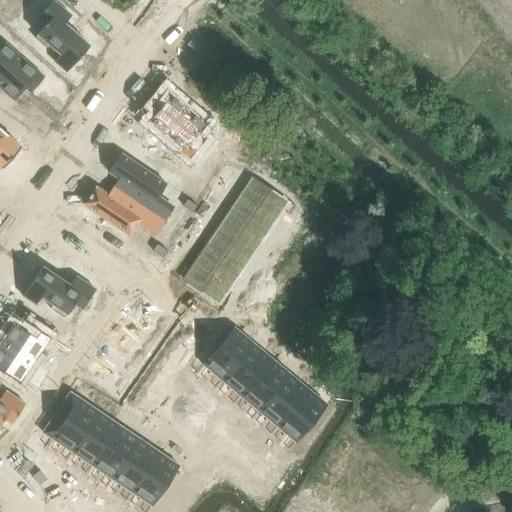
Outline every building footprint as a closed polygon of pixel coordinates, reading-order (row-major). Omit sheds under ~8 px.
[(37,34),(34,38),(46,48),(49,45),(60,54),(53,61),(66,72),(89,45),(64,23),(71,16),(53,0),(52,0),(37,18),(44,24),(36,33),(37,34)] [(0,88),(14,100),(24,88),(30,93),(44,77),(4,42),(0,46),(0,88)] [(159,111),(148,123),(189,159),(205,141),(197,134),(206,124),(167,90),(153,106),(159,111)] [(0,127),(0,165),(4,168),(23,147),(0,127)] [(169,150),(164,157),(175,164),(179,157),(169,150)] [(122,153),(109,172),(119,179),(114,186),(165,221),(174,209),(158,198),(167,184),(122,153)] [(219,286),(226,291),(286,200),(252,176),(193,269),(199,273),(206,277),(213,282),(219,286)] [(97,186),(84,205),(130,235),(139,221),(157,233),(165,221),(114,186),(109,194),(97,186)] [(187,199),(182,205),(192,212),(197,205),(187,199)] [(157,244),(152,250),(162,257),(167,250),(157,244)] [(42,266),(22,295),(35,304),(41,296),(52,304),(50,308),(63,317),(66,313),(67,314),(74,304),(82,309),(95,289),(75,276),(69,284),(42,266)] [(191,269),(184,280),(191,284),(198,274),(191,269)] [(198,274),(191,284),(198,289),(205,278),(202,276),(198,274)] [(205,278),(198,289),(205,293),(212,283),(208,280),(205,278)] [(212,283),(205,293),(211,298),(218,287),(215,285),(212,283)] [(218,287),(211,298),(218,302),(225,292),(218,287)] [(0,368),(19,381),(20,380),(20,379),(36,389),(47,373),(45,372),(31,362),(34,358),(35,357),(36,355),(48,337),(46,336),(45,335),(31,326),(27,332),(13,322),(0,342),(0,368)] [(233,326),(202,364),(221,380),(252,343),(233,326)] [(252,343),(221,380),(239,395),(271,358),(252,343)] [(271,358),(239,395),(258,411),(289,373),(271,358)] [(289,373),(258,411),(276,426),(307,389),(289,373)] [(307,389),(276,426),(295,442),(327,405),(308,390),(307,389)] [(0,423),(3,418),(11,424),(24,404),(5,390),(0,397),(0,423)] [(69,392),(63,401),(72,407),(79,398),(69,392)] [(57,429),(51,438),(71,452),(98,411),(79,398),(72,407),(67,415),(62,422),(57,429)] [(63,401),(58,408),(67,415),(72,407),(63,401)] [(58,408),(53,416),(62,422),(67,415),(58,408)] [(98,411),(71,452),(91,465),(118,425),(98,411)] [(53,416),(48,423),(57,429),(62,422),(53,416)] [(48,423),(42,432),(51,438),(57,429),(48,423)] [(118,425),(91,465),(111,479),(138,438),(118,425)] [(138,438),(111,479),(131,492),(158,452),(138,438)] [(158,452),(131,492),(152,506),(179,466),(158,452)]
